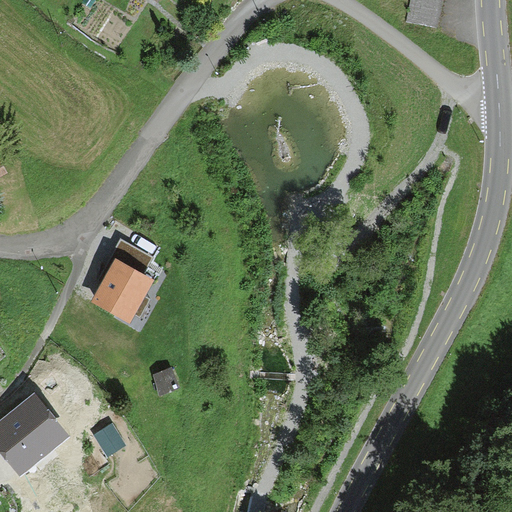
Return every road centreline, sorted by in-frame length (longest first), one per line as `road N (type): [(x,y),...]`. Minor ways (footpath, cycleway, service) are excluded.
road 1 (tertiary): [(340,511),(459,304),(487,237),(499,172),(499,99)]
road 2 (residential): [(0,242),(67,232),(95,210),(261,0)]
road 3 (residential): [(342,0),(454,84),(483,101),(499,99)]
